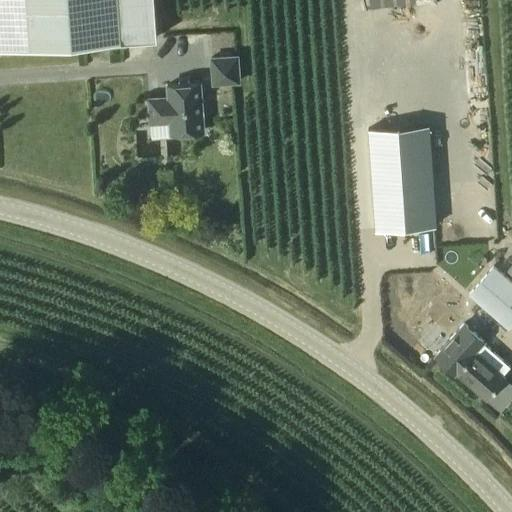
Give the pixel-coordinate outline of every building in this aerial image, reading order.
[(0,0),(0,48),(157,37),(154,0),(0,0)] [(369,0),(370,9),(415,3),(416,3),(415,0),(369,0)] [(227,31),(186,33),(187,57),(210,56),(228,54),(227,31)] [(210,56),(212,85),(242,83),(240,54),(228,54),(210,56)] [(201,82),(169,85),(169,96),(150,98),(151,122),(171,121),(172,133),(204,130),(203,114),(206,111),(206,102),(202,99),(201,82)] [(437,226),(430,125),(368,129),(375,230),(437,226)] [(469,294),(483,306),(510,329),(511,326),(511,281),(493,265),(469,294)] [(486,341),(481,337),(466,323),(436,354),(456,373),(457,372),(486,400),(505,380),(502,377),(511,368),(484,343),(486,341)]
